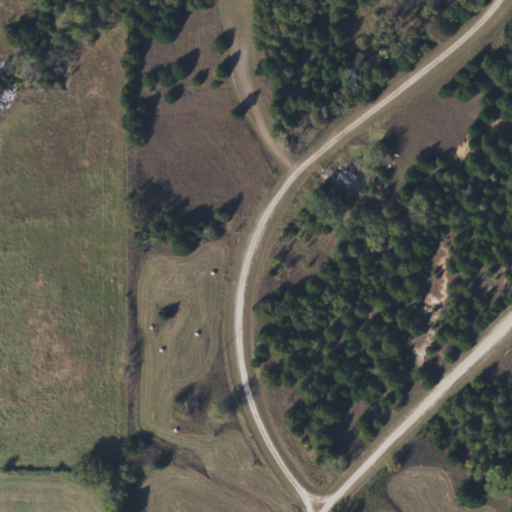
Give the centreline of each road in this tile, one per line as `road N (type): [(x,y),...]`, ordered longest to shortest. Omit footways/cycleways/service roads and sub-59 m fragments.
road 1 (residential): [(319,511),(285,472),(257,419),(240,307),(247,262),(270,199),(466,0)]
road 2 (residential): [(511,314),(318,511)]
road 3 (residential): [(311,156),(277,113),(256,0)]
